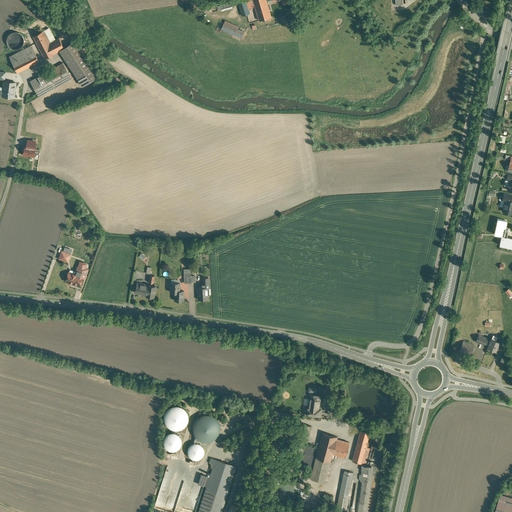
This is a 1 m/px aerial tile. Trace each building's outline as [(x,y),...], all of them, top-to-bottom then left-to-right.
[(237,0),(242,15),(250,13),(248,8),(245,0),(237,0)] [(252,0),(245,0),(248,8),(255,6),(252,0)] [(266,0),(252,0),(255,6),(259,20),(271,16),(266,0)] [(244,32),(224,23),(221,28),(241,38),(244,32)] [(49,43),(43,31),(33,36),(45,59),(60,51),(64,48),(59,38),(49,43)] [(23,44),(24,40),(23,37),(21,34),(19,33),(15,32),(12,33),(9,35),(7,38),(7,41),(8,44),(10,47),(12,49),(16,49),(19,48),(22,47),(23,44)] [(75,41),(64,48),(60,51),(77,76),(83,85),(98,75),(87,59),(75,41)] [(31,46),(9,57),(17,72),(39,61),(34,51),(34,52),(31,46)] [(63,63),(30,81),(34,89),(67,70),(63,63)] [(67,70),(34,89),(39,97),(72,78),(67,70)] [(15,83),(4,81),(2,97),(14,98),(15,83)] [(27,146),(25,146),(24,154),(34,156),(35,147),(27,146)] [(511,201),(505,200),(503,212),(511,213),(511,201)] [(506,220),(498,219),(494,234),(503,236),(506,220)] [(511,240),(501,238),(500,245),(511,247),(511,240)] [(71,254),(62,251),(59,259),(68,262),(71,254)] [(85,267),(79,265),(79,266),(78,267),(77,269),(77,270),(76,274),(69,272),(69,273),(67,273),(67,275),(67,276),(66,281),(80,286),(83,277),(85,278),(88,269),(85,268),(85,267)] [(156,287),(143,285),(143,284),(138,283),(137,287),(136,292),(146,294),(146,296),(154,297),(156,287)] [(180,283),(171,283),(171,292),(175,292),(175,301),(183,301),(184,291),(180,291),(180,288),(179,288),(180,283)] [(202,287),(198,288),(199,300),(208,299),(207,288),(207,287),(202,287)] [(488,339),(479,335),(476,342),(485,346),(488,339)] [(499,342),(492,339),(488,348),(496,351),(499,342)] [(474,345),(463,341),(459,352),(470,356),(474,345)] [(320,395),(310,393),(309,399),(310,399),(308,415),(320,417),(321,409),(318,409),(320,395)] [(174,406),(173,406),(171,407),(169,407),(168,409),(166,410),(165,412),(164,413),(164,415),(163,417),(163,419),(164,421),(164,423),(165,424),(166,426),(168,427),(169,428),(171,429),(173,430),(175,430),(177,430),(178,430),(180,430),(182,429),(184,428),(185,427),(186,425),(187,423),(188,422),(188,420),(188,418),(188,416),(188,414),(187,412),(186,411),(185,409),(183,408),(182,407),(180,406),(178,406),(176,405),(174,406)] [(193,432),(195,437),(193,444),(190,445),(188,448),(188,451),(188,454),(190,457),(192,459),(195,460),(199,459),(201,458),(203,455),(204,452),(204,449),(202,446),(204,442),(209,442),(214,440),(218,436),(220,431),(220,425),(217,420),(213,417),(208,415),(203,415),(198,418),(194,422),(192,427),(193,432)] [(311,426),(299,423),(294,443),(306,446),(311,426)] [(296,427),(280,425),(278,433),(294,435),(296,427)] [(370,430),(361,428),(358,443),(366,445),(370,430)] [(177,434),(175,433),(172,433),(170,433),(168,434),(166,435),(165,437),(164,439),(164,441),(164,443),(164,445),(165,447),(167,449),(169,450),(171,451),(173,451),(175,451),(177,450),(179,448),(180,447),(181,445),(182,443),(182,440),(181,438),(180,436),(179,435),(177,434)] [(337,437),(322,433),(316,458),(330,462),(332,454),(336,439),(337,440),(337,437)] [(337,440),(336,439),(332,454),(345,458),(349,443),(337,440)] [(358,443),(352,462),(365,465),(370,448),(366,447),(366,445),(358,443)] [(221,511),(236,466),(211,458),(209,463),(211,463),(211,468),(212,469),(210,478),(207,477),(204,486),(207,487),(198,511),(221,511)] [(330,462),(316,458),(310,479),(325,483),(330,462)] [(365,465),(357,511),(366,511),(374,466),(365,465)] [(353,473),(344,471),(340,493),(336,511),(345,511),(348,495),(353,473)] [(206,476),(201,474),(198,484),(203,486),(206,476)] [(511,511),(511,498),(500,495),(494,511),(511,511)]
